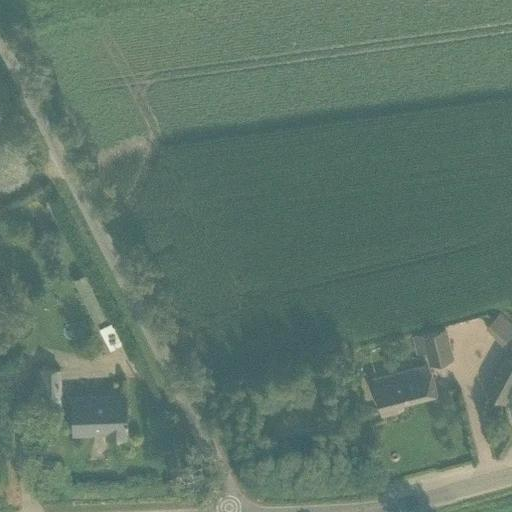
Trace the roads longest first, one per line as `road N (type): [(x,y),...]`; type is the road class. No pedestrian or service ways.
road 1 (unclassified): [(227,511),(217,465),(0,40)]
road 2 (unclassified): [(364,511),(511,477)]
